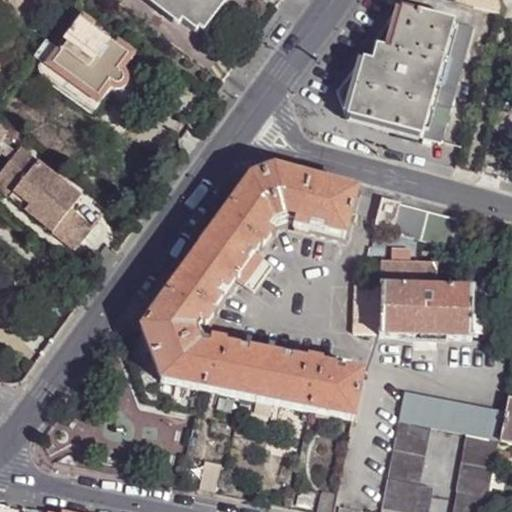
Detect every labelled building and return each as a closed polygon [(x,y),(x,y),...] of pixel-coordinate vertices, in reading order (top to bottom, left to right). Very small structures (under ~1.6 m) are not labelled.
[(153,0),(196,33),(221,0),(153,0)] [(402,10),(363,64),(339,96),(346,119),(420,139),(455,24),(402,10)] [(82,17),(79,21),(90,29),(93,24),(82,17)] [(49,62),(39,55),(34,61),(42,66),(47,69),(42,75),(92,112),(100,100),(101,101),(132,60),(90,29),(79,21),(65,40),(49,62)] [(475,28),(455,24),(420,139),(440,143),(475,28)] [(55,32),(42,50),(39,55),(49,62),(65,40),(55,32)] [(18,155),(2,143),(0,145),(0,149),(14,160),(18,155)] [(20,191),(11,202),(77,254),(95,232),(72,213),(84,199),(23,151),(2,177),(20,191)] [(357,195),(274,173),(262,176),(281,226),(286,224),(294,227),(293,229),(308,233),(309,231),(345,241),(357,195)] [(281,226),(262,176),(250,180),(198,253),(236,281),(255,256),(260,248),(262,249),(272,237),(269,236),(276,227),(281,226)] [(0,179),(0,193),(11,202),(20,191),(2,177),(0,179)] [(401,206),(383,201),(376,226),(394,231),(401,206)] [(472,225),(401,206),(394,231),(392,234),(419,241),(438,246),(464,253),(472,225)] [(437,256),(438,246),(419,241),(416,250),(432,255),(437,256)] [(412,253),(394,252),(393,264),(411,265),(412,253)] [(236,281),(198,253),(140,331),(151,358),(200,339),(198,333),(202,328),(204,330),(213,317),(211,315),(235,282),(236,281)] [(272,270),(255,256),(236,281),(235,282),(253,296),(262,285),(272,270)] [(411,265),(393,264),(383,265),(382,285),(400,285),(399,290),(436,291),(437,266),(432,266),(411,265)] [(379,337),(382,289),(356,289),(354,337),(379,337)] [(474,292),(436,291),(399,290),(382,289),(379,337),(379,339),(472,342),(473,337),(474,310),(474,292)] [(491,311),(474,310),(473,337),(491,337),(491,311)] [(202,345),(200,339),(151,358),(161,385),(196,392),(203,393),(211,395),(218,397),(242,401),(256,404),(265,358),(224,350),(225,346),(210,344),(209,347),(202,345)] [(306,366),(265,358),(256,404),(257,404),(275,408),(284,410),(308,415),(353,424),(362,378),(321,369),(321,367),(307,363),(306,366)] [(211,399),(211,395),(203,393),(196,392),(196,395),(194,395),(192,410),(198,411),(202,398),(211,399)] [(470,438),(499,444),(505,415),(404,395),(398,424),(399,424),(431,430),(468,438),(470,438)] [(240,412),(242,401),(218,397),(216,410),(239,415),(240,412)] [(257,404),(256,404),(242,401),(240,412),(255,415),(257,404)] [(499,444),(501,444),(511,446),(511,402),(508,402),(505,415),(499,444)] [(418,488),(431,430),(399,424),(389,481),(415,488),(418,488)] [(486,502),(499,444),(470,438),(458,496),(486,502)] [(199,494),(217,498),(225,468),(205,464),(199,494)] [(432,490),(418,488),(415,488),(389,481),(382,511),(430,511),(433,497),(434,493),(432,490)] [(483,511),(486,502),(458,496),(457,502),(454,511),(483,511)] [(318,511),(335,511),(338,503),(321,499),(318,511)]
